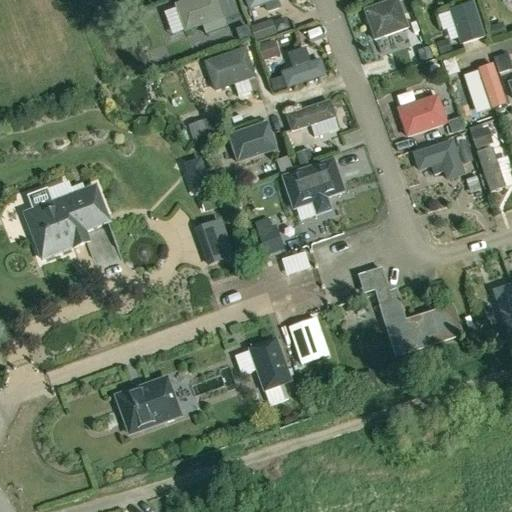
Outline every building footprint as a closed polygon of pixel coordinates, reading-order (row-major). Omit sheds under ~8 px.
[(223,19),(215,0),(194,0),(176,7),(186,33),(223,19)] [(279,9),(276,1),(279,0),(245,0),(249,10),(264,5),(267,13),(279,9)] [(375,42),(408,30),(398,2),(365,14),(375,42)] [(454,25),(459,39),(461,47),(484,40),(473,6),(450,13),(451,14),(454,25)] [(284,46),(266,51),(272,71),(290,66),(284,46)] [(242,49),(205,62),(215,92),(252,79),(242,49)] [(429,49),(417,52),(420,63),(432,60),(429,49)] [(319,63),(309,66),(304,51),(288,56),(293,72),(282,75),(287,90),(324,78),(319,63)] [(492,111),(507,106),(494,68),(479,73),(492,111)] [(197,85),(203,102),(214,98),(208,81),(197,85)] [(408,139),(445,127),(436,100),(399,112),(408,139)] [(336,131),(333,121),(334,120),(328,104),(287,118),(292,134),(311,128),(315,139),(336,131)] [(511,127),(511,122),(509,114),(501,117),(505,130),(511,127)] [(463,131),(459,118),(448,122),(452,135),(463,131)] [(236,164),(273,152),(264,126),(228,138),(236,164)] [(486,129),(470,135),(475,150),(491,144),(486,129)] [(463,166),(473,162),(465,141),(456,145),(463,166)] [(433,176),(443,173),(445,181),(463,176),(452,143),(414,156),(419,172),(431,168),(433,176)] [(300,171),(314,166),(307,147),(293,153),(300,171)] [(492,151),(477,156),(491,197),(506,192),(492,151)] [(183,167),(194,200),(211,194),(200,162),(183,167)] [(331,211),(327,200),(343,194),(333,164),(285,180),(295,211),(312,205),(316,217),(331,211)] [(268,171),(271,182),(287,178),(284,166),(268,171)] [(473,184),(479,201),(490,197),(485,181),(473,184)] [(68,233),(106,219),(97,194),(95,189),(64,201),(52,206),(47,192),(28,200),(33,213),(25,216),(33,237),(42,262),(49,259),(74,249),(73,246),(68,233)] [(337,207),(355,203),(353,194),(334,198),(337,207)] [(212,197),(200,202),(204,213),(216,209),(212,197)] [(271,246),(276,261),(292,255),(287,241),(271,246)] [(395,361),(434,348),(462,340),(452,309),(405,324),(395,294),(387,296),(385,289),(374,292),(395,361)] [(508,341),(511,339),(511,298),(509,289),(493,294),(508,341)] [(290,383),(276,342),(249,351),(264,393),(290,383)] [(134,392),(136,398),(120,404),(118,398),(116,399),(130,436),(180,418),(166,381),(144,389),(144,388),(143,389),(143,390),(136,392),(136,391),(134,392)] [(292,389),(273,395),(280,416),(299,410),(292,389)] [(104,440),(124,435),(121,422),(101,428),(104,440)]
